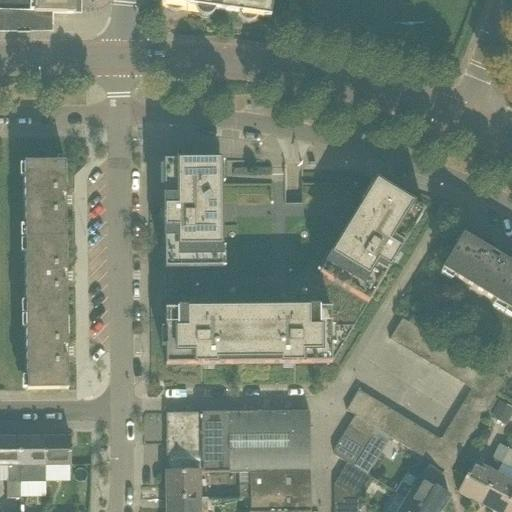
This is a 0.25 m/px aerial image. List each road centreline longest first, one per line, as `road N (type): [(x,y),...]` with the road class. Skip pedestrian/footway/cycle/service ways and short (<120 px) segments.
road 1 (residential): [(511,214),(383,154),(207,118),(118,115)]
road 2 (tertiary): [(118,59),(313,77),(462,123)]
road 3 (residential): [(118,115),(121,408)]
road 4 (residential): [(462,123),(511,2)]
road 5 (residential): [(0,410),(121,408)]
